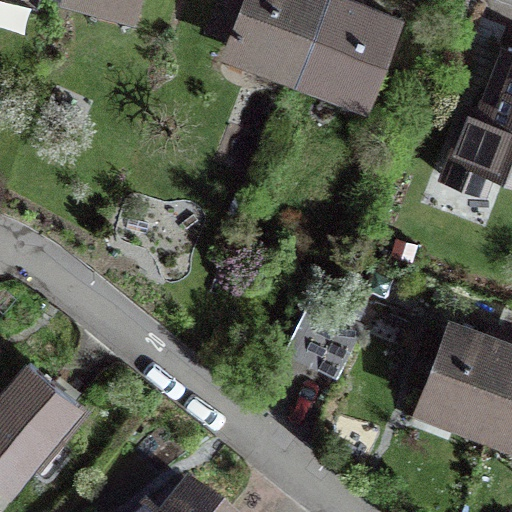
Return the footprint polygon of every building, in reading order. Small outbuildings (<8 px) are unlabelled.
[(296,71),(323,0),(216,0),(205,31),(266,54),(264,59),(296,71)] [(356,0),(323,0),(296,71),(329,84),(330,79),(369,93),(397,18),(356,3),(356,0)] [(472,107),(453,154),(511,176),(511,48),(508,47),(483,111),(472,107)] [(334,312),(309,299),(284,351),(309,364),(334,312)] [(362,325),(334,312),(309,364),(337,377),(362,325)] [(456,415),(489,427),(511,366),(511,330),(496,324),(491,337),(449,321),(420,396),(458,410),(456,415)] [(86,407),(30,362),(0,398),(0,479),(7,485),(48,434),(58,442),(86,407)] [(511,366),(489,427),(511,436),(511,366)] [(213,511),(192,493),(175,511),(213,511)]
